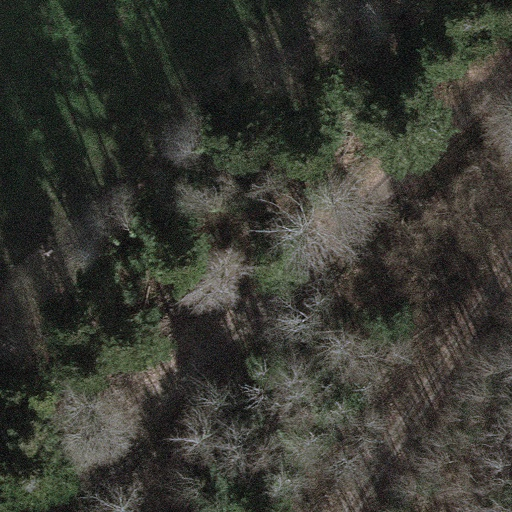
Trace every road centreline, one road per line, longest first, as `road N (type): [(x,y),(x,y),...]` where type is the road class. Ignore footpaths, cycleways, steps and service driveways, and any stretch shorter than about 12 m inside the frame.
road 1 (track): [(23,511),(375,204),(511,69)]
road 2 (track): [(511,250),(341,511)]
